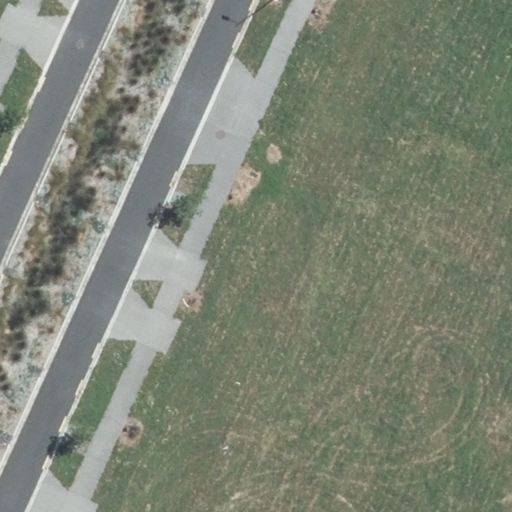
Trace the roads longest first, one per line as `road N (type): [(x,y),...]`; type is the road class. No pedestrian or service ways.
road 1 (residential): [(232,0),(0,510)]
road 2 (residential): [(0,195),(91,0)]
